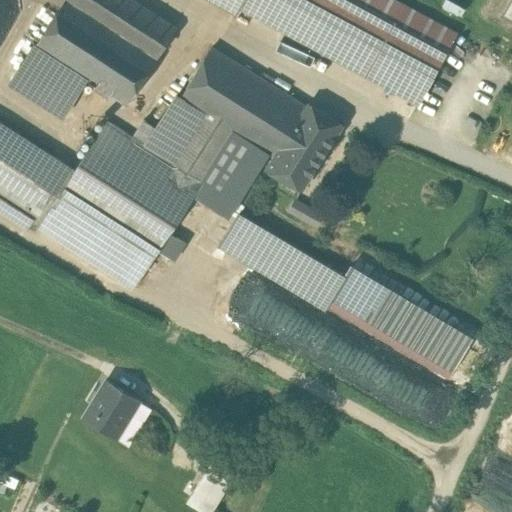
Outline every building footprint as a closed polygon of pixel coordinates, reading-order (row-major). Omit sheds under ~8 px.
[(176,27),(133,0),(64,0),(35,46),(126,105),(176,27)] [(244,0),(215,0),(237,12),(241,5),(244,0)] [(244,0),(241,5),(364,72),(403,3),(396,0),(244,0)] [(403,3),(364,72),(418,102),(456,33),(403,3)] [(306,106),(212,47),(181,97),(206,112),(233,129),(232,129),(226,139),(243,150),(250,140),(275,155),(306,106)] [(177,94),(145,145),(174,163),(206,112),(181,97),(177,94)] [(275,155),(267,168),(301,188),(342,124),(308,103),(275,155)] [(206,112),(174,163),(201,180),(226,139),(232,129),(206,112)] [(145,145),(106,120),(74,170),(63,188),(157,248),(158,249),(201,180),(174,163),(145,145)] [(55,157),(0,122),(0,199),(20,212),(55,157)] [(55,157),(20,212),(30,218),(39,225),(40,224),(63,188),(74,170),(55,157)] [(157,248),(63,188),(40,224),(134,284),(157,248)] [(291,197),(287,211),(318,222),(323,208),(291,197)] [(20,212),(0,199),(0,210),(25,226),(30,218),(20,212)] [(239,213),(221,244),(324,306),(343,275),(239,213)] [(343,275),(324,306),(444,377),(466,339),(347,268),(343,275)] [(140,399),(106,379),(84,416),(117,436),(140,399)] [(211,511),(234,475),(211,461),(186,501),(203,511),(211,511)]
